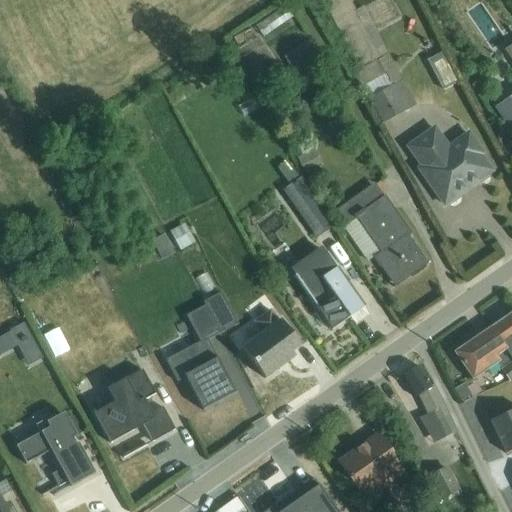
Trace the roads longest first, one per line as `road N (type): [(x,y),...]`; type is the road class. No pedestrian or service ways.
road 1 (track): [(300,0),(472,298)]
road 2 (residential): [(170,511),(416,339)]
road 3 (residential): [(416,339),(502,511)]
